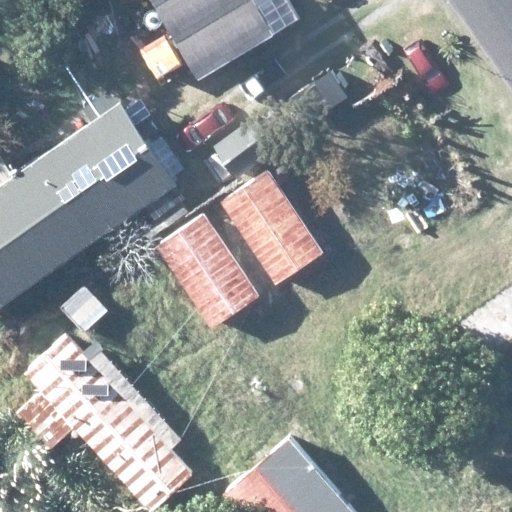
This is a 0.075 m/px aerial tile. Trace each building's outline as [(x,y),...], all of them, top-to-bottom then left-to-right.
[(157,0),(209,85),(284,40),(260,0),(157,0)] [(0,314),(184,188),(129,107),(2,196),(0,192),(0,314)] [(201,177),(218,198),(282,148),(263,121),(224,151),(228,157),(201,177)] [(226,204),(279,287),(330,254),(276,172),(226,204)] [(164,252),(219,333),(268,299),(212,217),(164,252)] [(451,323),(484,374),(511,355),(511,294),(507,287),(451,323)] [(93,291),(70,313),(91,336),(114,314),(93,291)] [(183,442),(103,354),(94,362),(70,337),(29,373),(45,392),(22,412),(55,450),(79,430),(153,511),(155,511),(196,476),(174,450),(183,442)] [(234,501),(243,511),(353,511),(299,446),(234,501)]
